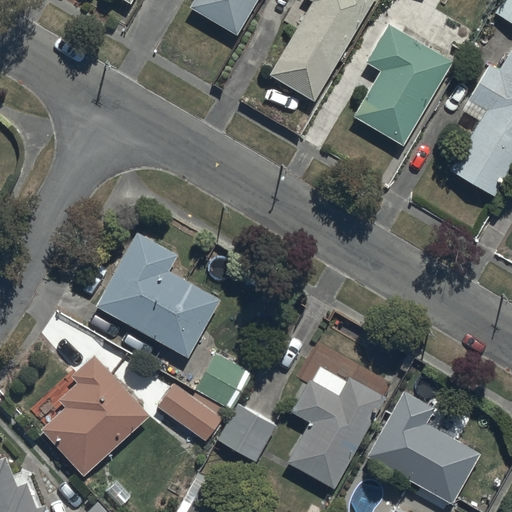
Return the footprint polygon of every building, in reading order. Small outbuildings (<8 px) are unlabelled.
[(258,0),(195,0),(190,10),(237,38),(258,0)] [(313,104),(374,0),(296,0),(283,21),(298,30),(269,78),(313,104)] [(511,24),(511,0),(502,0),(494,14),(511,24)] [(402,148),(452,64),(389,27),(366,65),(379,73),(352,119),(402,148)] [(491,200),(511,164),(511,50),(498,72),(488,66),(458,115),(476,126),(447,173),(491,200)] [(186,360),(219,301),(168,274),(178,257),(137,235),(95,309),(186,360)] [(196,393),(224,410),(230,414),(231,414),(231,413),(232,412),(233,411),(233,410),(234,409),(234,408),(235,408),(235,407),(236,407),(236,406),(236,405),(237,405),(237,404),(238,403),(238,402),(239,402),(239,401),(239,400),(240,400),(240,399),(241,398),(241,397),(242,397),(242,396),(242,395),(243,395),(243,394),(243,393),(244,393),(244,392),(244,391),(245,391),(245,390),(245,389),(246,389),(246,388),(246,387),(247,387),(247,386),(247,385),(248,384),(248,383),(249,382),(249,381),(250,380),(250,379),(250,378),(251,378),(251,377),(251,376),(216,355),(194,392),(196,393)] [(83,479),(149,418),(92,357),(69,378),(76,385),(57,403),(64,410),(40,432),(83,479)] [(333,492),(385,400),(349,381),(347,384),(318,368),(310,383),(303,379),(292,400),(298,403),(293,414),(309,422),(286,466),(333,492)] [(224,410),(196,393),(193,398),(174,385),(157,408),(207,441),(221,420),(218,418),(224,410)] [(453,506),(479,455),(426,427),(434,411),(403,394),(367,460),(453,506)] [(276,428),(237,406),(217,441),(256,463),(276,428)] [(0,511),(47,511),(45,507),(36,511),(26,485),(18,488),(6,459),(0,461),(0,511)] [(230,511),(237,500),(202,484),(188,511),(230,511)]
